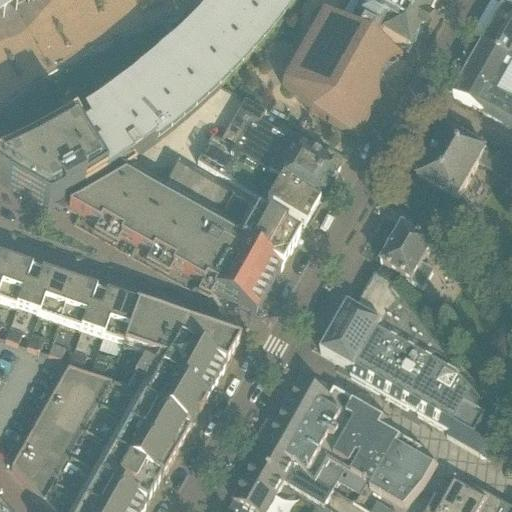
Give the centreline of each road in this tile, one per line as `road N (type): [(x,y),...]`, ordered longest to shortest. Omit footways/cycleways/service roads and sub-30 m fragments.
road 1 (tertiary): [(276,350),(473,0)]
road 2 (residential): [(0,234),(276,350)]
road 3 (residential): [(276,350),(511,492)]
road 4 (tertiary): [(181,511),(276,350)]
